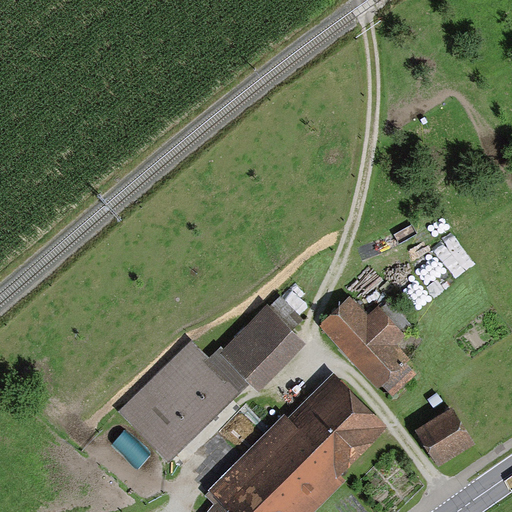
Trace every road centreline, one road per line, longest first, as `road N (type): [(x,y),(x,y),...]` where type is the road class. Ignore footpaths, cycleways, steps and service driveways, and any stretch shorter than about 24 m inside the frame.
road 1 (track): [(183,511),(322,349),(462,511)]
road 2 (track): [(366,0),(377,133),(350,249),(318,315),(322,349)]
